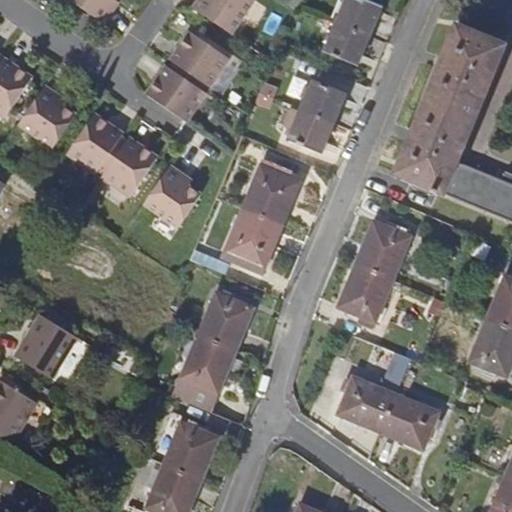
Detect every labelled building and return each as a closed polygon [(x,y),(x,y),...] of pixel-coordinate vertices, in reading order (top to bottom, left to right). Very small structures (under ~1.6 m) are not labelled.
[(70,0),(104,23),(119,1),(116,0),(70,0)] [(201,0),(195,9),(233,35),(257,0),(201,0)] [(368,0),(346,0),(338,23),(369,35),(381,5),(368,0)] [(369,35),(338,23),(326,52),(357,65),(369,35)] [(505,45),(457,25),(426,98),(407,144),(395,173),(444,193),(457,161),(464,143),(499,58),(505,45)] [(208,87),(211,88),(230,59),(190,31),(170,60),(174,63),(208,87)] [(0,65),(0,112),(8,118),(34,78),(5,58),(2,62),(0,65)] [(208,87),(174,63),(169,68),(204,92),(208,87)] [(147,96),(184,121),(187,123),(206,94),(204,92),(169,68),(166,66),(148,93),(147,96)] [(302,109),(334,123),(346,93),(314,80),(303,108),(302,109)] [(45,87),(19,124),(54,148),(76,115),(65,106),(67,101),(45,87)] [(321,153),(334,123),(302,109),(300,114),(288,109),(280,127),(293,132),(290,140),(321,153)] [(97,175),(98,173),(123,136),(124,134),(95,115),(68,155),(97,175)] [(103,176),(128,140),(123,136),(98,173),(103,176)] [(159,158),(129,138),(128,140),(103,176),(102,178),(132,199),(159,158)] [(511,221),(511,174),(506,172),(503,180),(457,161),(444,193),(511,221)] [(170,165),(144,204),(179,228),(201,194),(189,186),(192,180),(170,165)] [(243,209),(283,225),(300,183),(260,166),(243,209)] [(283,225),(243,209),(225,251),(265,268),(283,225)] [(356,264),(393,279),(411,237),(373,221),(356,264)] [(393,279),(356,264),(338,307),(375,322),(393,279)] [(488,319),(511,329),(511,278),(505,276),(488,319)] [(198,336),(236,351),(254,308),(215,293),(198,336)] [(18,358),(51,378),(77,338),(44,317),(18,358)] [(511,367),(511,329),(488,319),(470,362),(507,378),(511,367)] [(173,397),(211,412),(236,351),(198,336),(173,397)] [(381,433),(396,395),(353,377),(337,415),(381,433)] [(0,386),(0,436),(11,443),(37,402),(3,381),(0,386)] [(396,395),(381,433),(424,451),(439,413),(396,395)] [(163,465),(201,481),(219,438),(180,423),(163,465)] [(188,511),(201,481),(163,465),(145,508),(154,511),(188,511)] [(511,511),(511,478),(506,476),(490,511),(511,511)]
